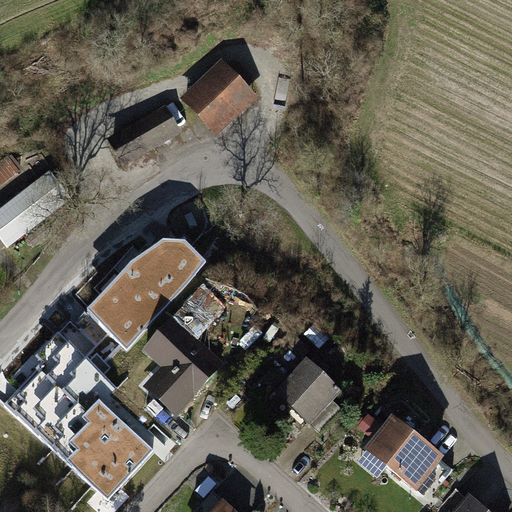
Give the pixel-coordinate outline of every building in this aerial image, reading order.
[(223,54),(178,103),(220,142),(266,92),(223,54)] [(162,105),(99,148),(120,178),(182,134),(162,105)] [(62,205),(42,179),(0,212),(0,235),(9,247),(62,205)] [(126,350),(208,264),(190,247),(166,246),(142,272),(137,267),(68,340),(66,338),(3,404),(107,503),(164,443),(145,424),(152,417),(107,375),(115,367),(108,360),(122,346),(126,350)] [(212,336),(229,319),(208,299),(191,315),(212,336)] [(175,326),(144,360),(164,379),(152,392),(184,421),(227,374),(175,326)] [(304,359),(274,390),(315,428),(344,397),(304,359)] [(439,465),(388,422),(360,456),(410,499),(439,465)] [(233,511),(218,497),(203,511),(233,511)] [(485,511),(469,497),(455,511),(485,511)]
